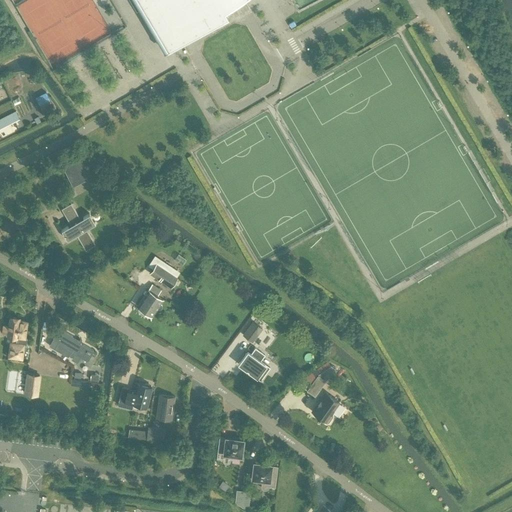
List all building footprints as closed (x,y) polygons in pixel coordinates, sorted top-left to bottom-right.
[(133,0),(164,51),(172,46),(227,13),(224,8),(237,0),(133,0)] [(63,167),(68,178),(86,169),(81,158),(63,167)] [(63,230),(68,238),(66,239),(67,240),(76,234),(85,249),(94,243),(86,229),(95,223),(94,223),(89,215),(90,214),(89,213),(80,219),(71,203),(61,209),(71,225),(61,230),(62,231),(63,230)] [(150,273),(171,287),(177,278),(156,264),(150,273)] [(137,306),(152,316),(155,311),(156,312),(157,312),(159,312),(162,308),(162,306),(161,305),(160,304),(163,299),(157,296),(161,290),(152,284),(148,290),(148,289),(137,306)] [(8,356),(21,358),(23,345),(26,345),(27,338),(25,338),(27,321),(19,320),(20,318),(9,317),(8,326),(3,326),(2,333),(7,334),(7,336),(16,337),(15,343),(10,342),(8,356)] [(243,334),(252,342),(262,329),(252,322),(243,334)] [(59,328),(53,339),(58,342),(54,348),(64,354),(65,353),(72,357),(70,359),(77,363),(80,357),(87,362),(91,354),(94,356),(95,355),(92,353),(93,351),(80,343),(81,340),(80,339),(78,342),(71,338),(72,336),(59,328)] [(238,364),(260,380),(270,367),(260,360),(264,355),(255,348),(251,353),(247,351),(238,364)] [(307,391),(315,396),(335,369),(331,366),(317,375),(307,391)] [(25,393),(37,395),(40,375),(27,374),(25,393)] [(122,388),(119,400),(135,404),(143,406),(146,406),(147,402),(151,386),(149,386),(149,384),(145,384),(144,384),(138,383),(136,392),(135,392),(122,388)] [(325,392),(312,411),(322,419),(323,421),(326,423),(328,423),(333,416),(333,414),(331,413),(339,402),(325,392)] [(156,417),(172,420),(175,397),(159,394),(156,417)] [(147,439),(163,441),(164,428),(148,426),(147,439)] [(129,429),(128,436),(145,438),(147,431),(129,429)] [(216,459),(223,459),(223,461),(224,463),(226,463),(228,463),(229,462),(230,460),(230,457),(231,454),(241,456),(243,440),(241,440),(241,438),(235,437),(235,439),(226,438),(219,437),(216,459)] [(252,478),(262,480),(262,482),(261,486),(262,488),(263,489),(264,490),(266,489),(268,488),(268,487),(275,487),(278,466),(271,465),(262,464),(262,462),(257,461),(256,463),(254,463),(252,478)] [(235,502),(241,506),(243,491),(236,490),(235,502)] [(243,491),(241,506),(247,511),(250,492),(243,491)]
